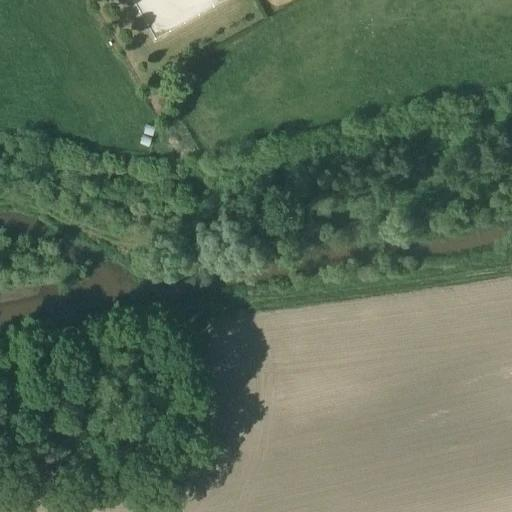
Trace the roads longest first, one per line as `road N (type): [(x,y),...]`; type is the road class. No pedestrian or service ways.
road 1 (track): [(511,269),(189,303),(0,334)]
road 2 (track): [(218,230),(94,0)]
